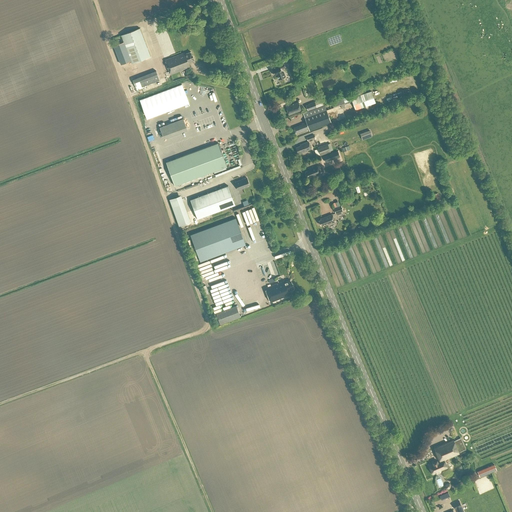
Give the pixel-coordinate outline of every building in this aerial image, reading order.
[(132,63),(151,56),(141,28),(121,35),(132,63)] [(194,60),(191,51),(185,53),(185,52),(165,60),(171,74),(190,66),(189,62),(194,60)] [(292,51),(285,54),(289,65),(296,63),(292,51)] [(274,75),(276,74),(278,79),(286,76),(283,71),(282,68),(285,67),(283,63),(279,65),(279,66),(272,69),(274,75)] [(156,70),(137,78),(132,80),(136,89),(160,80),(156,70)] [(147,119),(189,103),(182,84),(139,100),(147,119)] [(371,91),(351,98),(355,110),(375,103),(371,91)] [(343,99),(332,103),(333,108),(341,105),(345,103),(343,99)] [(306,105),(308,111),(317,107),(314,101),(309,103),(309,104),(306,105)] [(301,110),(298,102),(293,104),(294,104),(290,105),(286,106),(289,114),(301,110)] [(331,123),(325,106),(318,108),(298,116),(300,119),(304,117),(306,122),(302,123),(302,125),(294,127),(296,133),(309,129),(310,131),(331,123)] [(344,106),(328,112),(329,115),(346,109),(344,106)] [(163,137),(187,129),(183,117),(159,126),(163,137)] [(311,149),(308,142),(303,144),(296,147),(298,154),(311,149)] [(227,166),(218,143),(166,162),(174,185),(199,176),(227,166)] [(327,143),(317,146),(320,155),(330,151),(327,143)] [(330,153),(323,156),(326,163),(333,160),(330,153)] [(320,173),(317,166),(312,169),(305,172),(307,178),(320,173)] [(249,184),(247,177),(242,179),(242,180),(240,181),(239,180),(235,182),(238,190),(247,187),(247,185),(249,184)] [(235,205),(228,185),(190,199),(197,219),(235,205)] [(169,199),(179,226),(190,221),(181,195),(169,199)] [(338,201),(332,203),(334,207),(333,207),(335,213),(343,210),(340,205),(338,201)] [(334,221),(332,214),(321,218),(321,220),(319,220),(321,225),(323,224),(323,225),(334,221)] [(200,261),(245,244),(236,218),(191,235),(200,261)] [(271,266),(262,268),(264,276),(268,274),(269,277),(274,276),(271,266)] [(294,289),(291,280),(285,282),(284,281),(264,288),(270,302),(290,295),(288,291),(294,289)] [(239,309),(240,315),(260,313),(259,303),(251,304),(251,306),(242,307),(241,299),(240,300),(239,296),(241,295),(242,298),(247,297),(247,291),(246,291),(246,289),(242,289),(242,291),(236,291),(238,309),(239,309)] [(236,305),(216,313),(220,324),(240,317),(236,305)] [(459,453),(458,452),(466,449),(461,437),(453,440),(434,448),(440,461),(437,462),(437,461),(433,462),(433,463),(429,465),(432,474),(436,472),(437,473),(440,472),(439,471),(447,467),(443,459),(459,453)] [(439,502),(442,507),(451,502),(449,497),(439,502)] [(459,500),(452,503),(455,509),(456,509),(457,511),(463,511),(463,509),(462,506),(459,500)]
